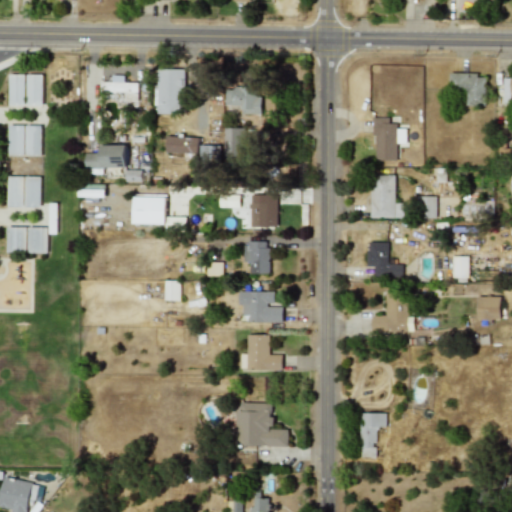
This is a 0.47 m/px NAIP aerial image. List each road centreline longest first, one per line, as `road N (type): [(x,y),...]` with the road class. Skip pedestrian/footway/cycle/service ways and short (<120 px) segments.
road 1 (tertiary): [(325,511),(326,0)]
road 2 (tertiary): [(0,34),(326,39)]
road 3 (tertiary): [(326,39),(511,42)]
